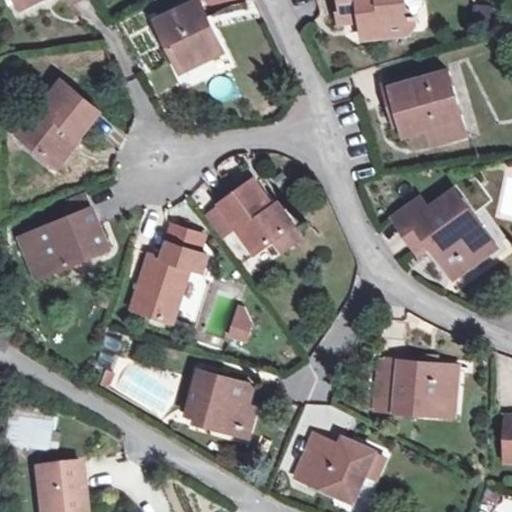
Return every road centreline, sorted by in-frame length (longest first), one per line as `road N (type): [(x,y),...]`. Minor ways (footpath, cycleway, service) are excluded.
road 1 (residential): [(268,509),(0,351)]
road 2 (residential): [(314,124),(154,163)]
road 3 (residential): [(383,268),(314,124)]
road 4 (residential): [(511,341),(452,321),(383,268)]
road 5 (residential): [(314,124),(263,0)]
road 6 (residential): [(383,268),(309,376)]
